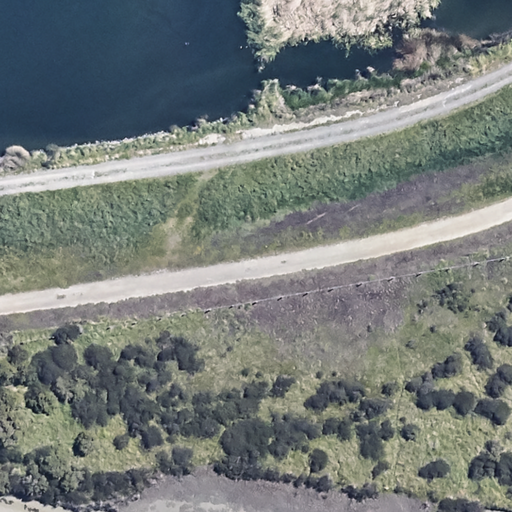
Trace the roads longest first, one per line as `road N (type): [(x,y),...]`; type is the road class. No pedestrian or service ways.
road 1 (track): [(511,71),(379,125),(0,184)]
road 2 (track): [(511,213),(474,230),(0,308)]
